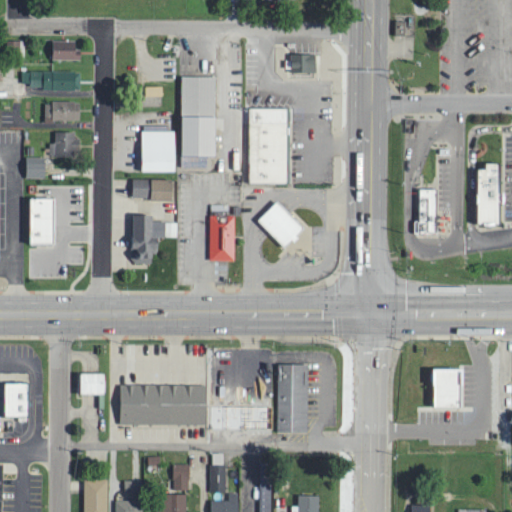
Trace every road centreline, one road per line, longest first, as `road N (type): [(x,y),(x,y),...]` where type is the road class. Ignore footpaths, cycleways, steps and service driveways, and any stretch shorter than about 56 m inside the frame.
road 1 (residential): [(0,24),(368,32)]
road 2 (tertiary): [(369,0),(372,309)]
road 3 (residential): [(103,312),(105,27)]
road 4 (primary): [(511,309),(228,311)]
road 5 (primary): [(228,311),(0,313)]
road 6 (tertiary): [(369,511),(372,309)]
road 7 (residential): [(59,511),(60,313)]
